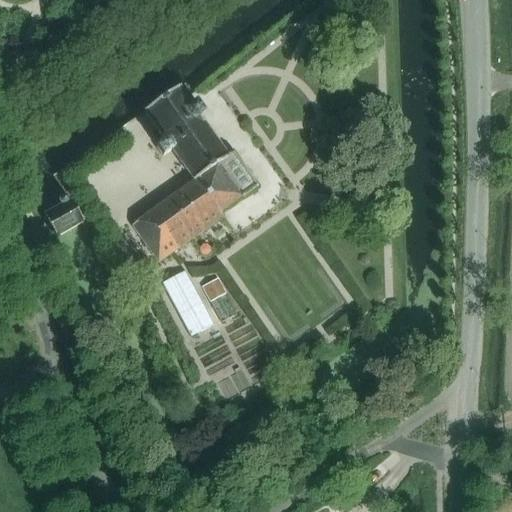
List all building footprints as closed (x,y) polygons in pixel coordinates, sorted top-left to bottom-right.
[(178,89),(143,114),(164,142),(156,148),(163,158),(171,152),(193,183),(227,157),(198,116),(203,112),(195,102),(191,96),(186,100),(183,96),(178,89)] [(223,217),(221,213),(256,188),(232,154),(197,180),(193,183),(131,226),(158,263),(223,217)] [(44,216),(43,217),(56,239),(82,223),(69,202),(68,202),(67,200),(66,198),(62,197),(59,199),(59,202),(61,206),(46,215),(44,216)] [(191,340),(215,329),(188,272),(164,284),(191,340)] [(210,304),(225,295),(217,280),(201,289),(210,304)]
